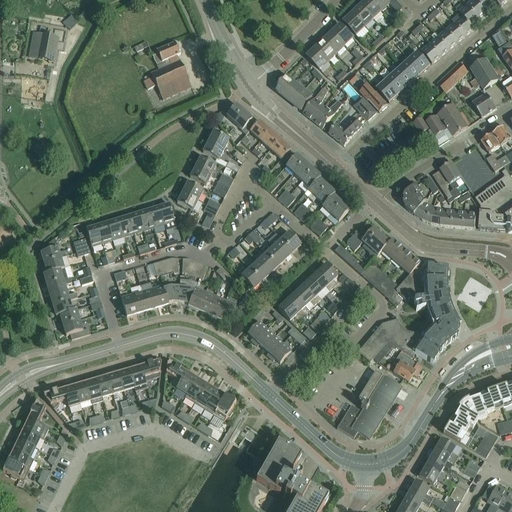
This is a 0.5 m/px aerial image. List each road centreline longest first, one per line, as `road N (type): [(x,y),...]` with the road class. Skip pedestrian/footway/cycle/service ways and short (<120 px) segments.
road 1 (residential): [(511,10),(334,166)]
road 2 (residential): [(118,346),(101,286),(106,273),(186,250),(201,257),(219,237)]
road 3 (tertiary): [(118,346),(181,333),(226,356),(265,390)]
road 4 (residential): [(377,204),(511,112)]
road 5 (residential): [(335,321),(357,339),(379,315),(380,299),(321,248)]
road 6 (unclassified): [(511,259),(434,247),(377,204)]
road 7 (tertiary): [(0,395),(38,369),(118,346)]
road 8 (tertiary): [(265,390),(334,453),(367,463)]
road 9 (unclassified): [(247,86),(333,0)]
